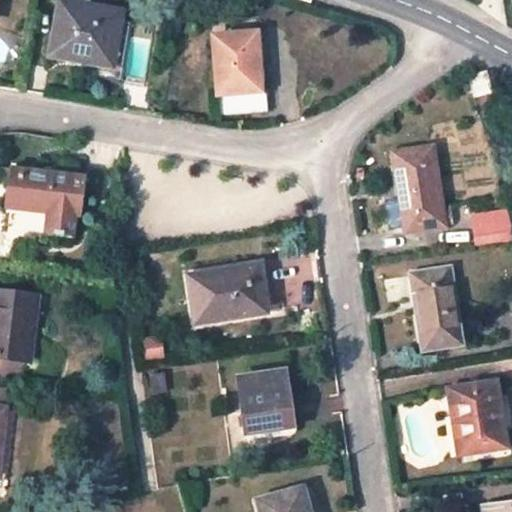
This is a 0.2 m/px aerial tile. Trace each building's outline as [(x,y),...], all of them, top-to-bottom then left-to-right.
[(60,2),(50,55),(104,64),(111,65),(111,71),(115,72),(124,21),(92,15),(94,8),(60,2)] [(212,36),(218,115),(266,112),(262,58),(257,58),(256,32),(212,36)] [(470,76),(475,96),(490,92),(485,72),(470,76)] [(395,156),(406,230),(450,224),(448,207),(441,209),(432,150),(395,156)] [(9,168),(2,166),(0,176),(8,177),(9,168)] [(8,177),(4,207),(47,212),(45,233),(73,236),(76,216),(80,217),(84,184),(85,177),(72,175),(73,169),(53,166),(53,172),(9,168),(8,177)] [(511,227),(507,210),(469,216),(473,246),(511,239),(511,227)] [(188,276),(194,322),(265,312),(259,266),(188,276)] [(414,277),(424,347),(460,342),(450,271),(414,277)] [(0,291),(0,356),(30,361),(37,297),(0,291)] [(238,381),(246,432),(292,425),(284,374),(238,381)] [(156,379),(158,391),(166,390),(165,378),(156,379)] [(498,381),(449,388),(454,417),(462,415),(467,453),(507,447),(498,381)] [(257,501),(259,511),(308,511),(302,489),(257,501)]
